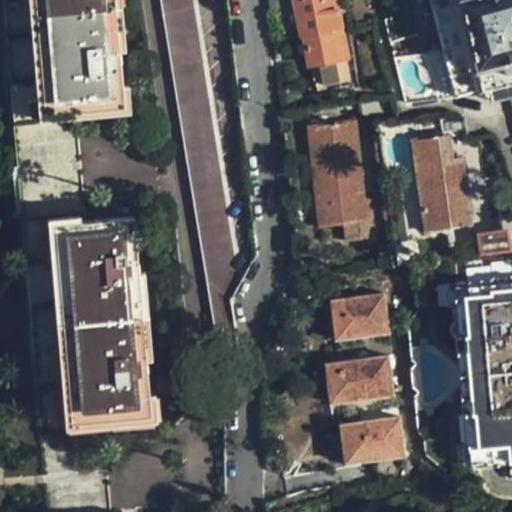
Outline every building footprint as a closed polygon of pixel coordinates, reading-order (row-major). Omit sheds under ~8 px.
[(114,511),(106,420),(154,415),(137,215),(88,219),(78,108),(126,103),(117,0),(2,0),(46,511),(114,511)] [(232,300),(239,287),(191,0),(161,0),(211,303),(232,300)] [(269,0),(271,11),(299,12),(297,1),(296,0),(269,0)] [(301,0),(297,1),(299,12),(303,34),(307,33),(333,30),(343,29),(342,14),(337,14),(335,0),(301,0)] [(511,0),(434,0),(437,7),(434,8),(456,94),(484,87),(485,92),(492,91),(493,98),(511,93),(511,0)] [(337,57),(333,30),(307,33),(315,92),(325,90),(325,81),(338,78),(336,57),(337,57)] [(395,95),(361,100),(364,119),(400,114),(395,95)] [(368,223),(357,126),(311,132),(323,229),(368,223)] [(474,216),(454,131),(418,140),(438,224),(474,216)] [(494,249),(511,246),(511,224),(491,228),(494,249)] [(321,226),(294,228),(296,255),(325,252),(321,226)] [(511,267),(466,271),(467,293),(472,293),(474,326),(475,345),(479,392),(479,409),(483,439),(479,441),(481,464),(510,461),(511,469),(511,267)] [(467,293),(466,271),(452,272),(453,294),(456,293),(460,327),(474,326),(472,293),(467,293)] [(380,289),(327,299),(329,313),(331,320),(334,337),(387,328),(380,289)] [(329,313),(327,299),(316,301),(318,315),(329,313)] [(323,340),(334,337),(331,320),(320,323),(323,340)] [(479,392),(475,345),(461,345),(464,393),(479,392)] [(396,394),(388,352),(325,363),(333,405),(396,394)] [(469,465),(481,464),(479,441),(483,439),(479,409),(465,410),(468,441),(459,442),(461,460),(469,465)] [(412,456),(404,416),(346,427),(353,467),(412,456)]
